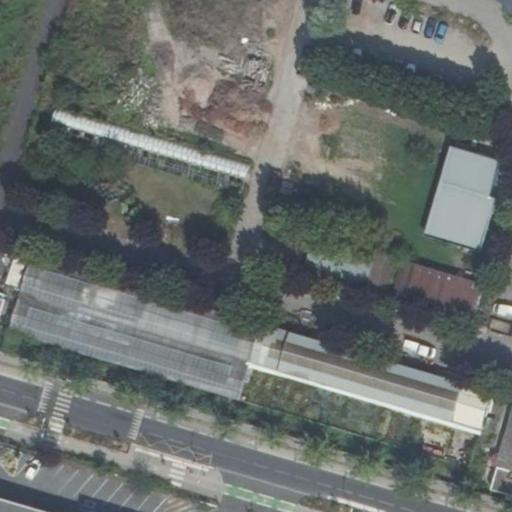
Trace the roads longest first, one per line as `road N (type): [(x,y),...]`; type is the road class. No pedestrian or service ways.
road 1 (tertiary): [(444,511),(0,374)]
road 2 (tertiary): [(0,407),(382,511)]
